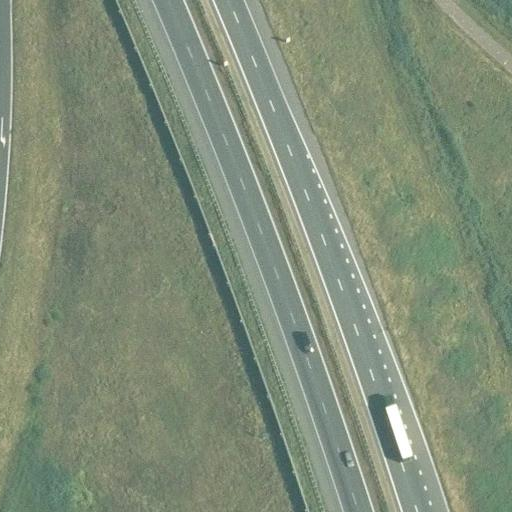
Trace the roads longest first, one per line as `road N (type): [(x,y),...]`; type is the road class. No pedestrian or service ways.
road 1 (motorway): [(162,0),(269,267),(354,511)]
road 2 (motorway): [(420,511),(334,259),(229,0)]
